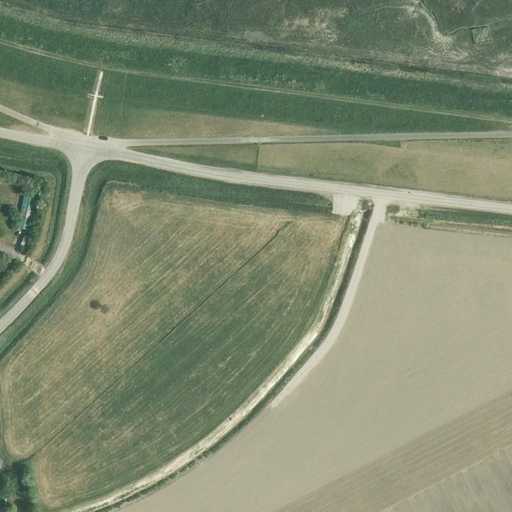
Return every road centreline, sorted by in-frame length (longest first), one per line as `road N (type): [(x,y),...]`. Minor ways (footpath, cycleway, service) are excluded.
road 1 (track): [(511,120),(102,67),(0,43)]
road 2 (unclassified): [(511,208),(243,177),(85,147)]
road 3 (unclassified): [(38,287),(68,235),(85,147)]
